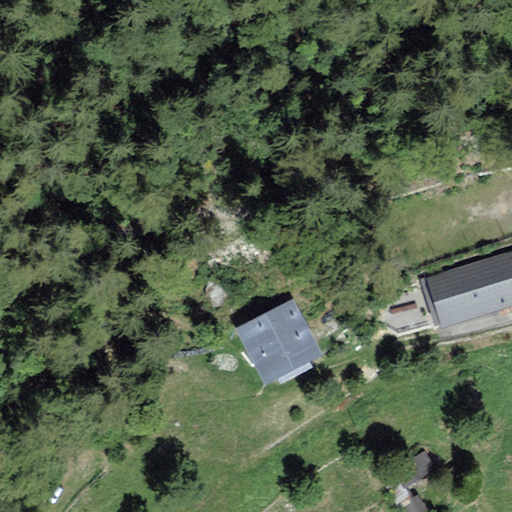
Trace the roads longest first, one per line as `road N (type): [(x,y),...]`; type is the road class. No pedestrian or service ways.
road 1 (track): [(0,291),(122,233),(194,214),(277,211),(359,139),(433,123),(463,142),(511,151)]
road 2 (residential): [(389,342),(511,317)]
